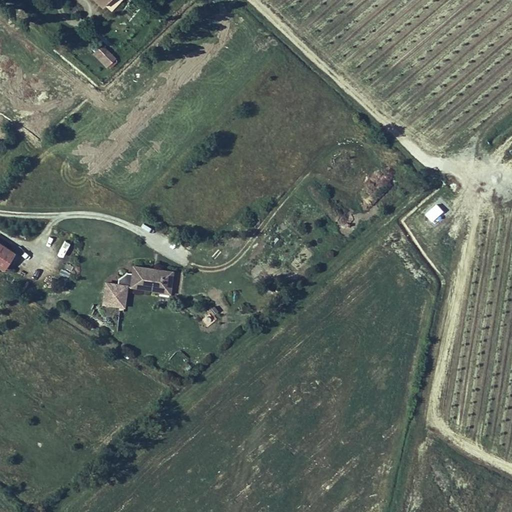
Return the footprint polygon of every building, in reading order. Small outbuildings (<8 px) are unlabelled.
[(101,43),(92,53),(110,69),(119,59),(101,43)] [(0,263),(3,265),(13,248),(0,240),(0,263)] [(158,284),(168,285),(170,268),(133,263),(130,285),(157,288),(158,284)] [(192,288),(195,272),(190,272),(187,287),(192,288)] [(270,280),(266,287),(274,292),(279,286),(270,280)] [(106,281),(103,302),(124,305),(126,284),(106,281)]
